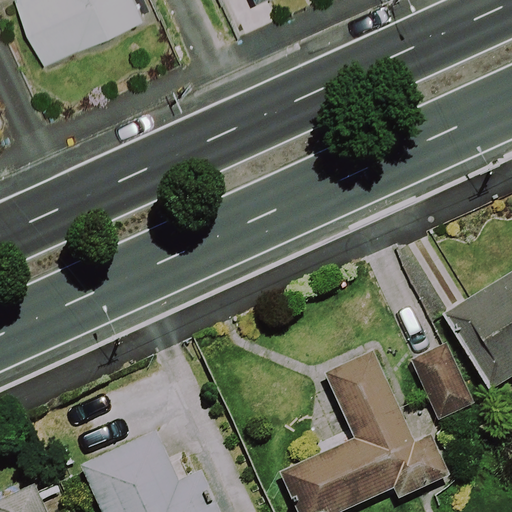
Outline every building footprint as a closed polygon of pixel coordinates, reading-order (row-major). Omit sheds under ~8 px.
[(144,22),(134,0),(21,0),(16,2),(45,66),(144,22)] [(511,381),(511,278),(440,324),(486,398),(511,381)] [(410,436),(373,349),(321,371),(354,447),(281,478),(295,511),(353,511),(392,496),(396,504),(445,483),(423,431),(410,436)] [(447,355),(409,372),(434,425),(471,407),(447,355)] [(162,462),(153,441),(82,471),(99,511),(201,511),(177,455),(162,462)] [(42,511),(33,489),(0,503),(0,511),(42,511)]
